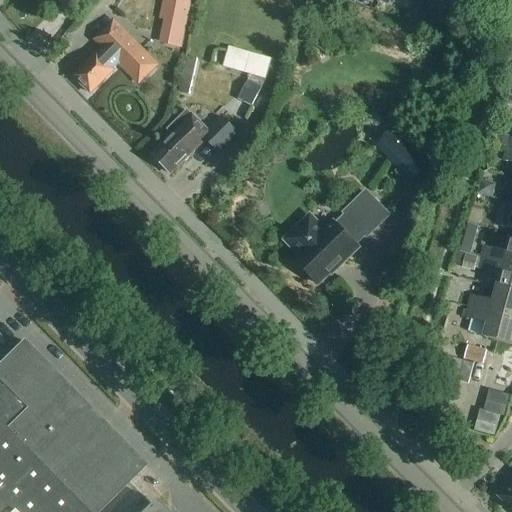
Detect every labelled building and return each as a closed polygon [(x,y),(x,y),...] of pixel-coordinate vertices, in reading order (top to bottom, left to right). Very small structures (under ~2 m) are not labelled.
[(163,0),(159,20),(186,26),(191,0),(163,0)] [(156,66),(114,24),(101,37),(109,45),(98,56),(97,55),(74,78),(90,95),(114,72),(113,71),(120,65),(138,83),(156,66)] [(265,80),(271,61),(228,48),(222,68),(265,80)] [(189,96),(197,61),(186,58),(178,94),(189,96)] [(247,82),(238,101),(252,108),(261,89),(247,82)] [(173,137),(152,157),(170,175),(205,141),(218,154),(237,135),(221,119),(207,133),(187,112),(168,131),(173,137)] [(434,161),(399,125),(380,143),(416,179),(434,161)] [(437,137),(431,157),(445,161),(450,141),(437,137)] [(286,241),(301,257),(295,262),(317,285),(340,263),(342,265),(358,249),(350,241),(360,231),(366,237),(388,217),(365,194),(344,214),(346,216),(336,226),(334,224),(325,233),(310,218),(286,241)] [(511,267),(511,240),(509,240),(505,253),(484,247),(481,259),(511,267)] [(511,267),(481,259),(478,270),(499,276),(496,290),(511,293),(511,267)] [(511,293),(496,290),(492,302),(471,296),(468,308),(511,320),(511,293)] [(511,320),(468,308),(465,319),(486,325),(483,338),(511,346),(511,320)] [(0,511),(99,511),(145,467),(23,343),(0,364),(0,511)] [(467,347),(463,361),(483,366),(486,352),(467,347)] [(453,359),(442,356),(436,376),(447,380),(453,359)] [(463,362),(453,359),(447,380),(457,382),(463,362)] [(474,365),(463,362),(457,382),(468,386),(474,365)] [(489,369),(474,365),(468,386),(483,390),(489,369)] [(486,402),(507,408),(510,397),(489,391),(486,402)] [(507,408),(486,402),(483,412),(499,417),(504,418),(507,408)] [(499,417),(483,412),(479,411),(476,421),(496,427),(499,417)] [(496,427),(476,421),(473,432),(494,437),(496,427)] [(511,510),(511,483),(499,498),(511,510)]
